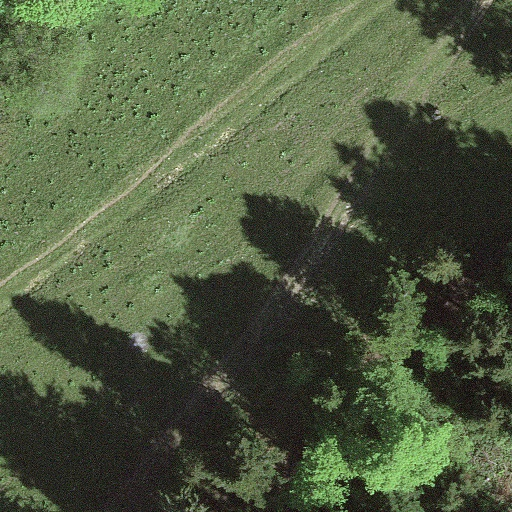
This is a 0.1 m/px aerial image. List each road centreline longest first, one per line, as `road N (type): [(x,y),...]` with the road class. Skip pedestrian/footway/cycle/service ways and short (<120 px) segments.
road 1 (track): [(111,511),(375,146),(460,0)]
road 2 (track): [(385,0),(173,153),(0,292)]
